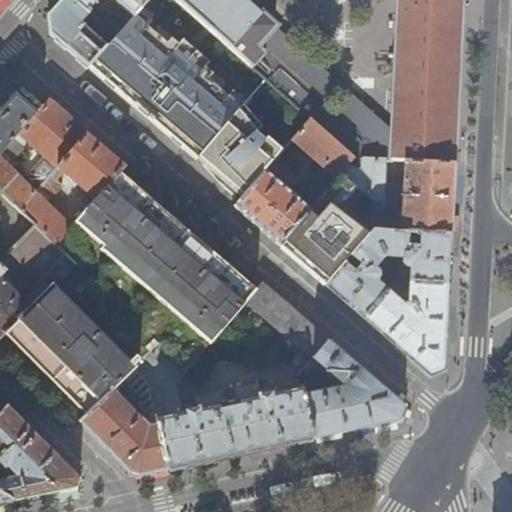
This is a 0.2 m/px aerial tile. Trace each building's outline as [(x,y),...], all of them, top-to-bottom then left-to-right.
[(63,0),(59,5),(49,16),(51,33),(57,39),(78,58),(89,68),(115,39),(74,0),(63,0)] [(138,13),(150,0),(74,0),(115,39),(138,13)] [(177,0),(254,69),(268,54),(259,47),(276,27),(245,0),(177,0)] [(460,73),(463,0),(398,0),(392,128),(390,160),(406,161),(455,163),(460,73)] [(115,39),(89,68),(99,76),(116,90),(169,135),(179,145),(198,161),(244,107),(213,79),(218,73),(177,38),(172,43),(138,13),(115,39)] [(268,54),(254,69),(267,80),(268,81),(282,66),(331,110),(329,112),(362,142),(351,155),(355,158),(386,160),(390,160),(392,128),(276,27),(259,47),(268,54)] [(268,81),(311,119),(351,155),(362,142),(329,112),(331,110),(282,66),(268,81)] [(0,189),(0,158),(44,107),(43,107),(31,97),(21,88),(11,99),(1,110),(0,109),(0,262),(37,225),(21,210),(0,189)] [(50,100),(44,107),(0,158),(0,189),(21,210),(36,192),(8,163),(16,161),(25,150),(28,142),(44,157),(30,174),(30,179),(39,188),(88,133),(68,115),(50,100)] [(219,179),(242,199),(282,153),(259,132),(265,125),(244,107),(198,161),(219,179)] [(311,119),(293,140),(323,167),(304,190),(319,203),(344,173),(343,172),(355,158),(351,155),(311,119)] [(101,144),(88,133),(39,188),(36,192),(21,210),(37,225),(57,245),(72,227),(45,200),(52,197),(63,184),(58,179),(63,171),(96,200),(108,186),(126,165),(101,144)] [(282,153),(242,199),(235,206),(254,222),(281,246),(312,210),(286,187),(290,182),(283,175),(299,156),(288,146),(282,153)] [(386,160),(355,158),(343,172),(344,173),(361,187),(376,201),(384,201),(386,160)] [(453,198),(455,163),(406,161),(403,223),(387,222),(387,230),(451,235),(453,198)] [(342,209),(361,187),(344,173),(319,203),(312,210),(281,246),(305,267),(327,285),(370,234),(342,209)] [(174,243),(108,186),(96,200),(77,222),(104,246),(101,249),(210,343),(244,304),(211,275),(174,243)] [(57,245),(37,225),(0,262),(0,338),(6,332),(54,285),(75,263),(57,245)] [(387,230),(375,229),(370,234),(327,285),(343,299),(365,318),(389,290),(376,279),(378,275),(378,273),(376,267),(386,255),(387,257),(389,256),(389,254),(407,256),(406,258),(406,260),(408,263),(403,268),(402,280),(413,281),(449,285),(450,258),(451,235),(387,230)] [(447,325),(449,285),(413,281),(410,301),(405,304),(389,290),(365,318),(391,341),(431,375),(445,369),(447,325)] [(313,358),(328,339),(291,307),(263,283),(247,301),(313,358)] [(42,369),(87,414),(113,389),(120,382),(135,368),(142,361),(137,356),(131,362),(54,285),(6,332),(42,369)] [(393,395),(328,339),(313,358),(302,371),(306,375),(320,364),(350,389),(350,391),(305,400),(313,438),(358,429),(401,420),(405,405),(393,395)] [(159,344),(142,361),(135,368),(150,383),(151,388),(157,416),(168,469),(208,461),(276,446),(313,438),(305,400),(302,386),(272,392),(271,387),(260,390),(258,382),(234,388),(236,399),(221,403),(218,391),(195,396),(196,403),(185,405),(186,410),(181,411),(175,383),(186,371),(159,344)] [(150,383),(135,368),(120,382),(124,387),(129,382),(143,396),(151,388),(150,383)] [(146,422),(113,389),(87,414),(80,421),(104,445),(131,472),(140,475),(168,469),(157,416),(152,417),(146,422)] [(0,414),(0,462),(6,468),(7,466),(18,476),(2,479),(0,477),(0,493),(14,501),(44,495),(78,488),(81,478),(38,436),(16,414),(8,406),(0,414)] [(0,503),(14,501),(0,493),(0,503)]
